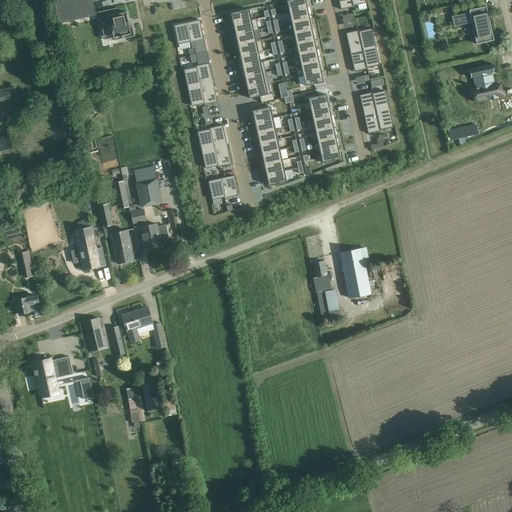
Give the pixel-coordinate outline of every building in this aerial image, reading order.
[(93,0),(61,0),(54,2),(59,24),(96,15),(93,0)] [(180,0),(165,4),(168,16),(200,8),(197,0),(180,0)] [(305,0),(290,0),(287,1),(289,12),(308,8),(305,0)] [(365,0),(338,0),(341,10),(354,7),(354,6),(366,3),(365,0)] [(494,40),(486,6),(469,10),(469,13),(451,17),(454,27),(471,23),(476,44),(494,40)] [(118,14),(117,8),(102,11),(106,29),(111,27),(113,38),(114,38),(115,40),(134,36),(132,26),(128,27),(127,21),(128,21),(126,12),(118,14)] [(308,8),(289,12),(291,22),(310,18),(308,8)] [(249,9),(231,13),(233,24),(256,19),(251,20),(249,9)] [(310,18),(291,22),(294,33),(312,29),(310,18)] [(256,19),(233,24),(236,35),(259,30),(256,19)] [(200,20),(174,25),(178,44),(190,42),(190,43),(204,40),(200,20)] [(359,30),(346,33),(350,52),(376,47),(371,28),(360,31),(359,30)] [(312,29),(294,33),(296,44),(314,40),(312,29)] [(259,30),(236,35),(238,45),(261,40),(259,30)] [(261,40),(238,45),(240,56),(263,51),(261,40)] [(314,40),(296,44),(298,54),(317,50),(314,40)] [(376,47),(350,52),(354,72),(368,69),(368,68),(380,65),(376,47)] [(317,50),(298,54),(301,65),(319,61),(317,50)] [(263,51),(240,56),(243,66),(263,62),(263,61),(261,62),(259,52),(263,51)] [(319,61),(301,65),(303,75),(321,71),(319,61)] [(263,62),(243,66),(245,77),(265,72),(263,62)] [(196,67),(184,70),(188,88),(213,82),(209,63),(195,66),(196,67)] [(491,64),(469,69),(471,78),(473,78),(475,87),(470,89),(471,94),(473,93),(475,102),(489,99),(498,97),(504,96),(503,91),(501,91),(500,84),(496,85),(495,84),(496,83),(494,83),(491,73),(493,73),(494,73),(492,64),(491,64)] [(321,71),(303,75),(306,86),(324,82),(321,71)] [(265,72),(245,77),(247,87),(268,83),(265,72)] [(213,82),(188,88),(192,106),(204,104),(204,105),(218,102),(213,82)] [(268,83),(247,87),(250,99),(260,96),(261,103),(274,100),(272,93),(270,94),(268,83)] [(285,83),(278,84),(281,98),(284,97),(288,96),(287,91),(285,83)] [(0,112),(3,112),(1,103),(10,102),(7,90),(0,91),(0,112)] [(373,92),(359,95),(364,114),(389,109),(385,90),(373,93),(373,92)] [(327,95),(308,99),(311,110),(329,106),(327,95)] [(76,128),(69,98),(53,102),(59,132),(76,128)] [(93,103),(87,104),(89,115),(95,114),(93,103)] [(329,106),(311,110),(313,120),(331,116),(329,106)] [(271,107),(252,111),(255,122),(273,118),(271,107)] [(336,118),(341,120),(344,110),(339,108),(336,118)] [(389,109),(364,114),(368,134),(381,131),(381,130),(393,127),(389,109)] [(331,116),(313,120),(315,131),(334,127),(331,116)] [(273,118),(255,122),(257,133),(275,129),(273,118)] [(209,129),(197,132),(201,150),(227,144),(223,125),(209,128),(209,129)] [(476,125),(448,131),(449,131),(450,139),(461,136),(461,137),(478,134),(476,125)] [(334,127),(315,131),(318,141),(336,137),(334,127)] [(275,129),(257,133),(259,143),(278,139),(275,129)] [(461,136),(458,137),(460,145),(467,144),(465,136),(461,137),(461,136)] [(336,137),(318,141),(320,152),(338,148),(336,137)] [(278,139),(259,143),(262,154),(280,150),(278,139)] [(227,144),(201,150),(205,168),(217,166),(218,167),(231,164),(227,144)] [(338,148),(320,152),(322,163),(341,159),(338,148)] [(280,150),(262,154),(264,164),(282,160),(280,150)] [(282,160),(264,164),(266,175),(285,171),(282,160)] [(142,207),(161,202),(154,167),(134,171),(142,207)] [(285,171),(266,175),(269,186),(287,182),(285,171)] [(234,176),(208,181),(212,200),(224,197),(225,198),(238,195),(234,176)] [(123,181),(113,183),(117,202),(127,200),(123,181)] [(99,206),(103,227),(110,226),(112,225),(108,204),(99,206)] [(146,221),(144,209),(130,212),(133,224),(146,221)] [(96,248),(90,221),(77,223),(78,230),(75,230),(83,270),(100,266),(105,265),(102,247),(96,248)] [(156,224),(140,227),(145,249),(161,245),(160,240),(169,239),(166,224),(157,226),(156,224)] [(127,230),(112,233),(118,264),(134,261),(127,230)] [(369,266),(366,248),(340,253),(349,298),(370,294),(365,267),(369,266)] [(29,251),(22,252),(25,264),(31,263),(29,251)] [(327,275),(324,260),(312,263),(315,278),(313,278),(316,293),(317,293),(321,319),(329,318),(330,320),(340,318),(338,308),(328,310),(325,291),(331,290),(328,275),(327,275)] [(38,302),(37,296),(16,300),(18,314),(34,311),(36,317),(43,315),(40,302),(38,302)] [(147,308),(123,316),(127,331),(127,330),(131,342),(139,340),(137,334),(153,329),(157,348),(165,347),(161,323),(153,325),(147,308)] [(100,324),(98,318),(83,322),(87,337),(86,338),(90,352),(107,347),(105,337),(103,337),(101,327),(103,327),(102,324),(100,324)] [(124,354),(118,327),(110,329),(116,356),(124,354)] [(41,361),(32,363),(33,369),(34,370),(33,370),(34,373),(35,374),(34,376),(37,375),(39,388),(39,389),(41,397),(50,395),(58,394),(56,386),(57,386),(57,385),(56,385),(54,378),(73,374),(73,373),(71,374),(69,367),(71,367),(71,366),(57,369),(55,362),(46,364),(43,364),(43,362),(42,362),(43,365),(42,365),(41,361)] [(89,378),(81,380),(83,390),(83,389),(85,397),(85,398),(84,399),(84,400),(94,397),(89,378)] [(158,409),(152,378),(141,380),(147,412),(158,409)] [(132,387),(126,388),(132,423),(134,423),(135,428),(140,427),(137,410),(134,397),(132,387)] [(101,405),(87,406),(89,431),(103,430),(101,405)]
